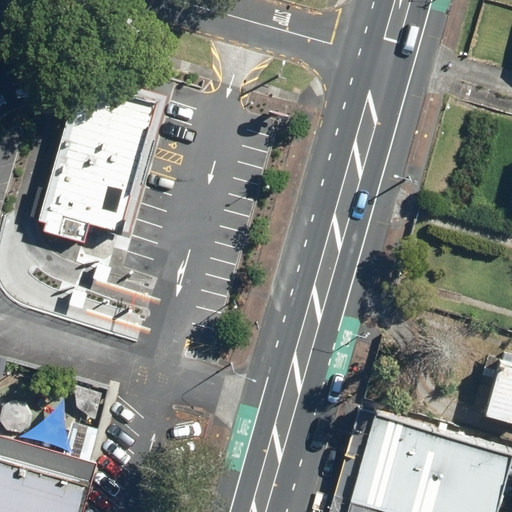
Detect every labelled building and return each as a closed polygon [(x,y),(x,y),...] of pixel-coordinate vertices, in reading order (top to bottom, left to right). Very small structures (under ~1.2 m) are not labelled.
[(154,97),(98,83),(69,104),(39,216),(46,218),(44,225),(84,236),(88,219),(120,228),(154,97)] [(511,356),(502,354),(487,410),(511,416),(511,356)] [(374,408),(349,496),(405,511),(493,511),(511,447),(374,408)] [(77,511),(87,478),(0,453),(0,511),(77,511)] [(405,511),(349,496),(344,511),(405,511)]
